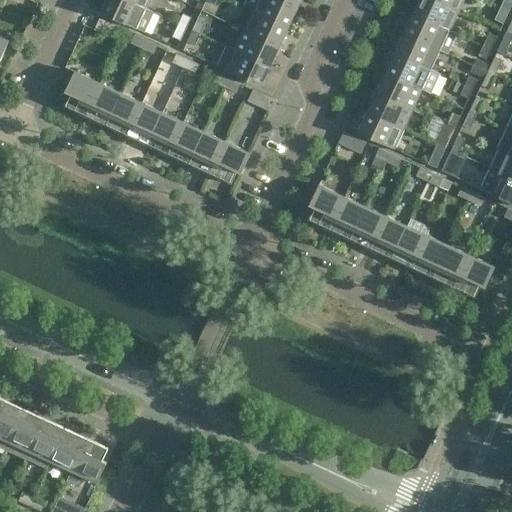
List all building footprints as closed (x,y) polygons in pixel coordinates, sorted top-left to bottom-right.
[(137,29),(146,9),(127,0),(106,0),(101,12),(137,29)] [(127,0),(146,9),(150,0),(127,0)] [(288,27),(297,8),(281,0),(246,0),(243,6),(288,27)] [(458,13),(429,0),(420,0),(413,16),(448,33),(458,13)] [(463,0),(429,0),(458,13),(463,0)] [(509,11),(511,4),(511,0),(503,0),(500,7),(509,11)] [(279,47),(288,27),(243,6),(234,26),(244,30),(279,47)] [(508,12),(498,8),(493,20),(503,24),(508,12)] [(183,14),(178,24),(187,28),(191,18),(183,14)] [(448,33),(413,16),(404,36),(439,52),(448,56),(457,37),(448,33)] [(95,29),(94,30),(117,40),(122,29),(100,18),(99,19),(100,19),(95,29)] [(192,30),(200,34),(201,34),(205,24),(197,20),(192,30)] [(181,41),(187,28),(178,24),(172,37),(181,41)] [(194,46),(200,34),(192,30),(187,42),(194,46)] [(270,66),(279,47),(244,30),(234,50),(270,66)] [(489,33),(483,45),(492,49),(497,37),(489,33)] [(504,56),(511,38),(511,37),(505,34),(497,52),(504,56)] [(142,49),(146,40),(135,35),(131,43),(142,49)] [(0,61),(9,41),(0,36),(0,61)] [(439,52),(404,36),(395,55),(430,72),(439,52)] [(154,54),(158,45),(146,40),(142,49),(154,54)] [(487,60),(492,49),(483,45),(478,56),(487,60)] [(261,87),(270,66),(234,50),(226,46),(217,66),(261,87)] [(430,72),(395,55),(389,53),(385,62),(390,65),(386,74),(421,91),(430,95),(439,76),(430,72)] [(184,68),(188,59),(176,54),(172,63),(184,68)] [(490,66),(487,73),(494,77),(502,60),(495,57),(490,66)] [(195,73),(199,65),(188,59),(184,68),(195,73)] [(476,59),(473,67),(487,73),(490,66),(476,59)] [(86,116),(101,84),(75,72),(65,92),(70,94),(64,106),(86,116)] [(225,87),(229,78),(218,73),(214,82),(225,87)] [(488,90),(494,77),(487,73),(481,86),(488,90)] [(412,111),(421,91),(386,74),(377,94),(412,111)] [(472,91),(477,80),(469,76),(464,87),(472,91)] [(236,92),(240,84),(229,78),(225,87),(236,92)] [(106,126),(121,93),(101,84),(86,116),(106,126)] [(468,99),(472,91),(464,87),(460,95),(468,99)] [(276,100),(253,90),(248,101),(270,112),(271,111),(270,111),(275,101),(276,100)] [(127,136),(142,103),(121,93),(106,126),(127,136)] [(403,130),(412,111),(377,94),(368,113),(403,130)] [(483,100),(476,97),(469,113),(476,116),(483,100)] [(147,145),(163,112),(142,103),(127,136),(147,145)] [(168,155),(183,122),(163,112),(147,145),(168,155)] [(403,130),(368,113),(360,132),(394,148),(403,130)] [(453,113),(450,121),(448,125),(455,128),(460,117),(453,113)] [(470,129),(476,116),(469,113),(462,126),(470,129)] [(189,165),(205,132),(183,122),(168,155),(189,165)] [(434,142),(434,143),(438,145),(446,148),(455,128),(448,125),(443,123),(434,142)] [(511,156),(511,132),(506,130),(497,150),(498,150),(511,156)] [(210,174),(225,141),(205,132),(189,165),(210,174)] [(361,154),(366,143),(344,132),(343,133),(344,133),(339,143),(338,143),(338,144),(361,154)] [(458,136),(450,152),(458,155),(465,139),(458,136)] [(251,154),(225,141),(210,174),(231,184),(237,172),(241,174),(251,154)] [(432,159),(439,163),(446,148),(438,145),(432,159)] [(386,162),(390,154),(379,148),(375,157),(386,162)] [(511,179),(511,156),(498,150),(489,169),(511,179)] [(398,168),(402,159),(390,154),(386,162),(398,168)] [(428,182),(432,173),(420,168),(416,176),(428,182)] [(511,203),(511,179),(489,169),(480,189),(511,203)] [(452,183),(443,178),(432,173),(428,182),(448,191),(452,183)] [(329,230),(345,198),(319,186),(309,206),(314,208),(308,220),(329,230)] [(469,201),(473,192),(461,187),(457,196),(469,201)] [(480,206),(484,198),(473,192),(469,201),(480,206)] [(350,240),(365,207),(345,198),(329,230),(350,240)] [(371,249),(386,217),(365,207),(350,240),(371,249)] [(391,259),(407,226),(386,217),(371,249),(391,259)] [(412,269),(427,236),(407,226),(391,259),(412,269)] [(433,278),(448,246),(427,236),(412,269),(433,278)] [(453,288),(469,255),(448,246),(433,278),(453,288)] [(495,267),(469,255),(453,288),(475,298),(481,286),(485,288),(495,267)] [(0,446),(6,450),(25,409),(4,399),(0,408),(0,446)] [(26,459),(46,419),(25,409),(6,450),(26,459)] [(51,461),(66,428),(46,419),(26,459),(47,469),(51,461)] [(72,470),(87,438),(66,428),(51,461),(72,470)] [(109,448),(87,438),(72,470),(68,479),(77,483),(82,481),(84,476),(98,483),(107,462),(103,460),(109,448)] [(30,506),(34,497),(22,492),(18,501),(30,506)] [(65,511),(84,511),(87,505),(62,494),(57,508),(65,511)] [(45,503),(34,497),(30,506),(41,511),(45,503)]
